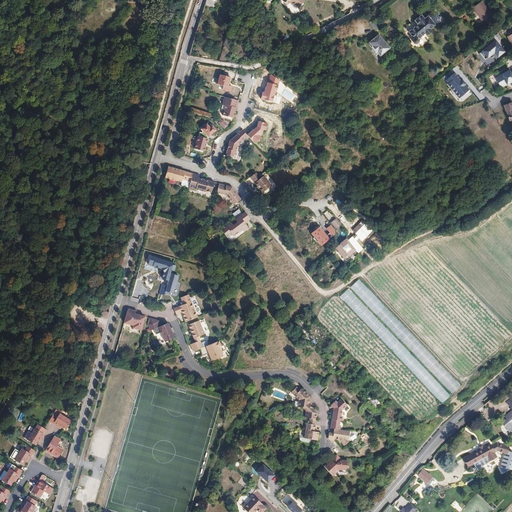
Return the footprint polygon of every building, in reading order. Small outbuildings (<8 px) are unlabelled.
[(306,1),(304,0),(282,0),(282,1),(288,5),(291,2),(299,8),(306,1)] [(478,4),(469,10),(479,24),(487,18),(478,4)] [(417,25),(407,33),(412,39),(411,40),(411,43),(413,45),(415,45),(417,43),(418,41),(417,40),(424,34),(426,37),(430,33),(428,31),(434,27),(427,18),(423,20),(420,16),(413,22),(417,25)] [(500,36),(511,26),(511,20),(498,32),(500,36)] [(371,33),(373,31),(376,29),(370,21),(364,25),(371,33)] [(374,37),(372,39),(373,39),(371,41),(371,40),(364,45),(367,49),(372,55),(375,59),(385,51),(374,37)] [(505,52),(496,39),(480,50),(487,60),(496,54),(498,57),(505,52)] [(511,82),(511,71),(511,69),(495,78),(501,89),(511,82)] [(461,81),(454,73),(445,81),(460,99),(470,91),(466,86),(467,85),(463,80),(461,81)] [(231,77),(220,74),(217,84),(223,86),(222,90),(231,92),(232,87),(229,86),(231,77)] [(269,83),(279,85),(280,80),(271,74),(269,83)] [(269,83),(268,82),(265,92),(263,92),(261,99),(273,102),(276,90),(277,91),(279,85),(269,83)] [(238,101),(224,98),(222,105),(225,106),(222,116),(233,119),(235,112),(234,112),(235,108),(236,108),(238,101)] [(223,121),(218,120),(218,123),(224,130),(227,126),(223,121)] [(257,127),(248,135),(255,144),(262,137),(260,136),(263,133),(264,129),(266,130),(268,123),(259,121),(257,127)] [(210,127),(207,123),(201,128),(209,137),(217,130),(212,125),(210,127)] [(229,142),(225,156),(233,158),(234,153),(235,153),(237,146),(242,142),(241,142),(247,137),(242,131),(229,142)] [(209,139),(198,136),(194,148),(205,151),(209,139)] [(164,177),(181,182),(182,180),(190,182),(192,174),(167,167),(164,177)] [(268,188),(271,186),(266,178),(264,176),(262,174),(259,177),(256,173),(250,178),(262,193),(263,192),(264,193),(266,193),(268,191),(269,189),(268,188)] [(189,185),(196,187),(195,190),(204,192),(205,192),(211,193),(214,183),(198,179),(198,176),(192,174),(190,182),(189,185)] [(231,188),(218,184),(216,193),(218,193),(226,195),(233,205),(237,202),(240,200),(231,188)] [(249,219),(244,212),(234,220),(237,224),(233,227),(230,223),(225,227),(229,231),(233,237),(242,230),(243,232),(248,229),(244,223),(249,219)] [(331,223),(336,229),(341,225),(336,219),(331,223)] [(353,230),(362,241),(374,230),(365,219),(353,230)] [(229,231),(225,227),(220,230),(224,235),(229,231)] [(338,246),(336,247),(343,257),(346,260),(357,252),(356,250),(349,242),(343,247),(342,245),(340,246),(339,245),(338,246)] [(173,263),(151,256),(148,265),(163,270),(164,273),(162,279),(169,281),(168,285),(162,283),(159,294),(170,297),(171,295),(174,295),(179,275),(171,273),(172,271),(174,271),(176,266),(173,263)] [(460,385),(358,279),(350,287),(451,393),(460,385)] [(450,397),(348,289),(339,297),(442,405),(450,397)] [(183,317),(185,322),(197,317),(187,295),(180,298),(182,305),(173,309),(175,314),(181,312),(182,314),(183,316),(183,317)] [(132,327),(141,330),(144,317),(134,314),(135,311),(127,309),(123,322),(132,325),(132,327)] [(149,318),(147,325),(149,331),(153,329),(155,334),(160,332),(164,341),(173,337),(167,323),(163,325),(161,321),(149,318)] [(199,321),(188,325),(190,331),(191,330),(192,333),(191,333),(195,343),(199,341),(197,337),(204,334),(199,321)] [(223,345),(221,346),(219,341),(199,349),(201,356),(209,353),(210,356),(209,357),(211,361),(222,356),(221,352),(225,350),(223,345)] [(309,418),(315,419),(317,413),(308,404),(309,396),(300,388),(299,389),(298,390),(295,387),(290,392),(299,400),(298,406),(302,407),(306,411),(305,417),(309,418)] [(333,408),(330,427),(333,428),(339,429),(340,425),(339,425),(339,420),(341,420),(342,416),(340,415),(341,409),(346,404),(340,398),(336,402),(334,400),(330,405),(333,408)] [(511,399),(506,405),(511,411),(504,417),(506,420),(501,423),(510,433),(511,430),(511,399)] [(56,424),(58,422),(61,424),(65,426),(71,419),(67,417),(58,414),(57,414),(56,413),(52,412),(48,419),(56,424)] [(36,422),(34,426),(33,426),(26,437),(34,443),(37,439),(39,435),(41,437),(46,428),(43,426),(36,422)] [(313,432),(314,425),(308,423),(306,423),(304,438),(308,439),(316,440),(318,432),(313,432)] [(339,429),(333,428),(333,433),(328,432),(327,437),(333,444),(334,439),(338,439),(343,445),(348,441),(347,440),(349,431),(339,429)] [(54,434),(45,449),(57,456),(62,448),(56,444),(60,438),(57,436),(54,434)] [(491,445),(490,444),(463,458),(468,467),(472,464),(487,456),(489,461),(496,457),(494,452),(497,450),(505,453),(500,467),(502,471),(511,467),(511,451),(508,450),(509,446),(496,442),(491,445)] [(26,456),(28,457),(33,448),(26,444),(23,448),(21,446),(18,450),(14,447),(9,455),(14,458),(22,463),(24,459),(26,456)] [(323,465),(331,475),(339,468),(346,469),(347,459),(340,458),(336,454),(330,459),(330,460),(327,462),(323,465)] [(14,464),(7,461),(5,465),(8,467),(11,469),(14,464)] [(274,476),(259,461),(251,469),(266,483),(274,476)] [(14,476),(16,477),(21,469),(14,464),(11,469),(8,467),(6,470),(1,478),(1,479),(9,484),(12,479),(14,476)] [(417,476),(423,481),(426,483),(431,477),(422,470),(417,476)] [(434,480),(431,477),(426,483),(425,484),(428,487),(434,480)] [(38,479),(31,491),(39,496),(43,490),(49,494),(53,487),(38,479)] [(0,498),(2,496),(4,497),(9,489),(2,484),(0,486),(0,498)] [(27,494),(22,503),(24,504),(22,508),(19,511),(30,511),(32,509),(35,506),(32,504),(35,499),(27,494)] [(263,506),(254,498),(251,501),(252,502),(249,506),(248,505),(243,510),(246,511),(257,511),(264,511),(266,510),(263,507),(263,506)] [(292,502),(287,508),(291,511),(296,511),(300,509),(292,502)] [(412,511),(415,509),(409,503),(404,508),(402,507),(399,510),(400,511),(412,511)]
